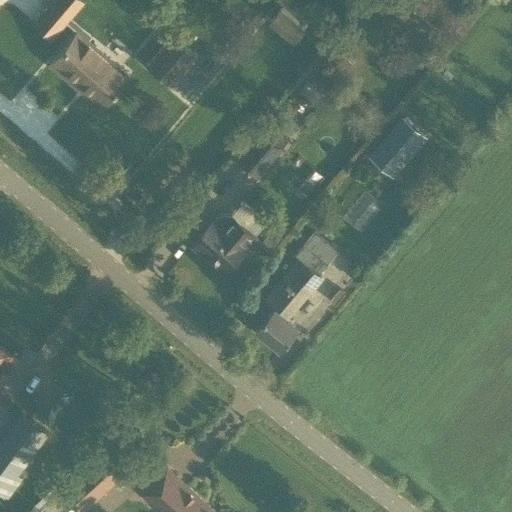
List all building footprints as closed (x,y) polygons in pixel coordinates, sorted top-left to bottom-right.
[(79,0),(52,0),(51,1),(70,17),(82,2),(79,0)] [(269,20),(294,41),(305,27),(281,7),(269,20)] [(102,104),(115,89),(126,75),(91,45),(75,32),(49,63),(78,88),(80,85),(102,104)] [(145,65),(170,87),(197,55),(172,33),(145,65)] [(259,177),(283,149),(281,148),(303,122),(284,106),(263,132),(261,130),(237,159),(259,177)] [(394,177),(428,137),(402,115),(368,155),(394,177)] [(195,240),(192,244),(214,262),(225,272),(238,257),(246,248),(258,235),(234,215),(232,214),(227,213),(220,214),(217,215),(213,220),(213,219),(208,225),(195,240)] [(280,351),(293,335),(298,330),(288,321),(322,281),(317,277),(338,250),(313,231),(294,254),(298,257),(295,259),(297,261),(278,284),(265,299),(275,307),(256,330),(280,351)] [(0,378),(5,372),(16,356),(0,343),(0,378)] [(18,473),(48,432),(21,412),(0,440),(0,491),(8,497),(23,477),(18,473)] [(76,511),(86,511),(122,474),(102,455),(61,498),(76,511)] [(162,511),(216,511),(167,465),(141,492),(162,511)] [(53,487),(35,504),(41,511),(59,494),(53,487)]
